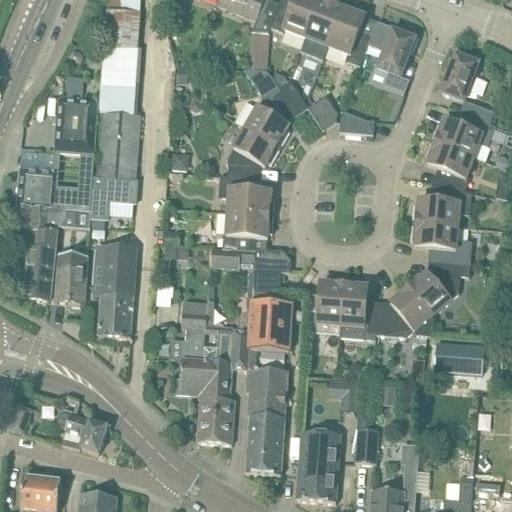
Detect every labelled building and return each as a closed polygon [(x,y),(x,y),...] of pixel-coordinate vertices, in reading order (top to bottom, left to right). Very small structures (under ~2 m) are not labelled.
[(224,0),(237,5),(234,14),(257,23),(265,0),(224,0)] [(306,41),(321,3),(314,0),(296,0),(292,11),(280,6),(270,31),(284,36),(285,33),(306,41)] [(343,11),(321,3),(306,41),(329,50),(343,11)] [(343,11),(329,50),(350,58),(347,65),(351,66),(359,69),(361,70),(372,42),(359,37),(366,20),(343,11)] [(378,72),(401,80),(410,55),(413,56),(419,40),(403,34),(402,37),(393,33),(378,72)] [(251,35),(248,73),(267,75),(270,37),(251,35)] [(442,96),(464,105),(479,66),(470,63),(471,60),(455,54),(449,70),(451,71),(442,96)] [(351,66),(348,72),(357,75),(359,69),(351,66)] [(177,86),(187,87),(187,72),(177,72),(177,86)] [(267,75),(248,73),(244,73),(256,90),(263,102),(258,111),(246,104),(235,124),(246,131),(281,152),(290,135),(287,133),(289,129),(284,120),(294,113),(279,92),(272,80),(269,75),(267,75)] [(278,76),(272,80),(279,92),(284,89),(288,86),(289,85),(284,79),(278,76)] [(284,89),(279,92),(294,113),(305,106),(291,84),(289,85),(288,86),(284,89)] [(326,99),(308,111),(323,134),(336,125),(338,117),(326,99)] [(56,235),(59,230),(66,220),(66,212),(79,214),(91,215),(94,180),(94,175),(99,117),(100,105),(58,102),(52,174),(33,173),(33,175),(20,174),(21,168),(20,168),(17,207),(34,208),(31,233),(40,234),(56,235)] [(466,118),(490,127),(495,115),(471,106),(466,118)] [(373,138),(375,124),(367,124),(343,114),(341,121),(340,135),(373,138)] [(94,175),(94,180),(136,183),(141,118),(137,118),(102,117),(98,175),(94,175)] [(439,126),(432,144),(474,160),(479,147),(488,150),(496,130),(490,127),(466,118),(462,130),(445,123),(443,128),(439,126)] [(272,168),(281,152),(246,131),(229,160),(228,180),(254,181),(255,170),(265,170),(268,166),(272,168)] [(444,174),(439,189),(464,194),(469,182),(466,181),(474,160),(432,144),(425,161),(429,163),(427,168),(444,174)] [(173,156),(171,172),(188,173),(189,157),(173,156)] [(229,202),(228,216),(274,219),(275,200),(271,200),(271,195),(253,193),(254,181),(228,180),(221,179),(219,201),(229,202)] [(91,215),(91,222),(109,223),(110,205),(136,207),(138,183),(136,183),(94,180),(91,215)] [(415,208),(413,226),(458,230),(459,218),(470,219),(472,196),(464,194),(439,189),(437,204),(419,203),(419,208),(415,208)] [(15,232),(31,233),(34,208),(17,207),(15,232)] [(66,220),(59,230),(77,231),(79,214),(66,212),(66,220)] [(224,238),(223,252),(249,254),(250,241),(268,243),(268,237),(272,237),(274,219),(228,216),(227,238),(224,238)] [(458,230),(413,226),(412,245),(416,245),(415,250),(437,252),(436,264),(471,267),(472,245),(457,244),(458,230)] [(50,304),(56,235),(40,234),(39,253),(30,252),(26,302),(50,304)] [(166,234),(166,248),(180,248),(181,234),(166,234)] [(115,251),(99,250),(97,249),(94,298),(101,299),(98,340),(131,342),(137,252),(115,251)] [(256,265),(256,255),(249,254),(223,252),(214,252),(213,269),(238,271),(239,265),(256,265)] [(256,265),(255,274),(281,276),(290,276),(291,263),(283,254),(280,256),(256,255),(256,265)] [(87,273),(88,260),(59,258),(56,305),(85,307),(87,273)] [(421,276),(407,288),(433,319),(459,297),(460,280),(470,281),(471,267),(436,264),(435,276),(428,276),(424,279),(421,276)] [(280,296),(281,276),(255,274),(254,294),(271,295),(280,296)] [(321,286),(319,304),(312,303),(312,297),(311,297),(308,334),(340,337),(345,284),(326,282),(326,286),(321,286)] [(367,311),(368,290),(363,289),(363,285),(345,284),(340,337),(340,341),(375,344),(376,338),(377,338),(379,312),(367,311)] [(431,339),(433,319),(407,288),(392,300),(395,303),(391,307),(390,313),(379,312),(377,338),(407,341),(414,334),(418,338),(427,339),(431,339)] [(271,305),(271,295),(254,294),(253,294),(253,304),(252,315),(251,335),(250,352),(289,355),(293,307),(271,305)] [(176,396),(200,398),(200,389),(203,348),(204,336),(204,332),(207,332),(208,305),(184,304),(182,331),(187,332),(185,363),(184,363),(182,382),(177,382),(176,396)] [(216,349),(203,348),(200,389),(200,398),(199,403),(201,403),(198,445),(232,448),(235,404),(230,404),(233,354),(249,355),(250,352),(251,335),(207,332),(204,332),(204,336),(217,337),(216,349)] [(437,346),(435,373),(482,377),(484,350),(437,346)] [(337,359),(328,359),(326,380),(335,382),(337,359)] [(281,480),(288,375),(248,372),(247,395),(250,396),(249,419),(251,420),(248,457),(247,477),(281,480)] [(357,415),(358,388),(331,386),(330,400),(343,401),(342,414),(357,415)] [(33,412),(19,407),(10,433),(24,438),(33,412)] [(108,430),(71,418),(62,448),(80,453),(81,451),(100,457),(108,430)] [(356,467),(376,468),(379,434),(359,432),(356,467)] [(341,438),(302,435),(297,504),(336,507),(341,438)] [(373,493),(371,511),(415,511),(415,508),(417,488),(417,484),(418,468),(405,467),(404,483),(403,495),(393,495),(373,493)] [(58,511),(62,484),(24,480),(20,511),(58,511)] [(428,505),(427,511),(472,511),(473,504),(474,488),(460,486),(458,507),(428,505)] [(116,511),(117,502),(81,499),(80,511),(116,511)]
